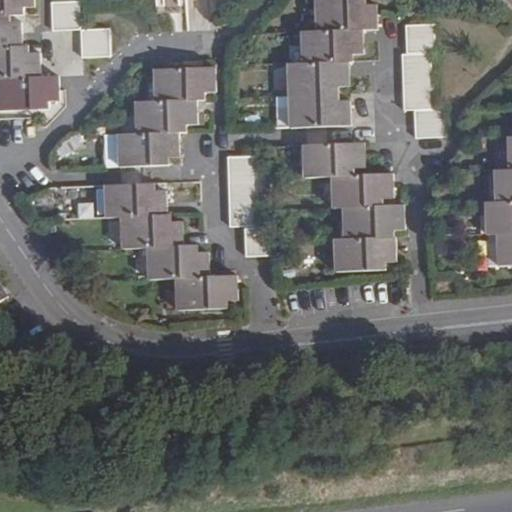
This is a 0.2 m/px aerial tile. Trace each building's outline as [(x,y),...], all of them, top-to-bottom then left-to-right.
[(0,0),(0,102),(49,101),(48,92),(62,92),(61,70),(41,70),(41,44),(27,44),(26,7),(36,7),(35,0),(0,0)] [(53,26),(78,25),(77,0),(58,0),(52,0),(53,26)] [(287,64),(288,124),(352,123),(351,53),(362,53),(362,28),(377,27),(377,7),(362,7),(362,0),(312,0),(313,28),(301,28),(302,64),(287,64)] [(110,24),(78,25),(79,47),(111,46),(110,24)] [(436,54),(435,25),(406,26),(407,55),(403,55),(405,111),(415,110),(416,139),(445,138),(444,109),(433,110),(431,54),(436,54)] [(117,131),(117,165),(169,165),(169,154),(182,153),(182,131),(189,131),(188,122),(196,122),(196,101),(206,100),(206,92),(217,92),(217,65),(154,65),(155,100),(135,101),(135,130),(117,131)] [(104,166),(117,165),(117,131),(104,131),(104,166)] [(495,233),(497,264),(511,263),(511,132),(507,133),(508,168),(493,169),(494,201),(484,201),(486,233),(495,233)] [(332,240),(333,270),(386,268),(386,262),(396,261),(395,229),(406,228),(405,204),(394,204),(393,173),(357,174),(357,167),(365,166),(364,141),(301,143),(302,174),(330,174),(331,205),(344,205),(344,240),(332,240)] [(245,257),(273,257),(272,226),(258,226),(256,157),(227,158),(230,228),(244,227),(245,257)] [(159,184),(103,184),(104,214),(118,214),(118,246),(146,246),(146,278),(175,278),(175,308),(226,308),(226,299),(238,299),(238,275),(209,275),(209,254),(199,254),(199,245),(183,245),(183,221),(173,221),(173,213),(167,213),(166,189),(158,189),(159,184)] [(0,305),(9,299),(0,285),(0,305)]
